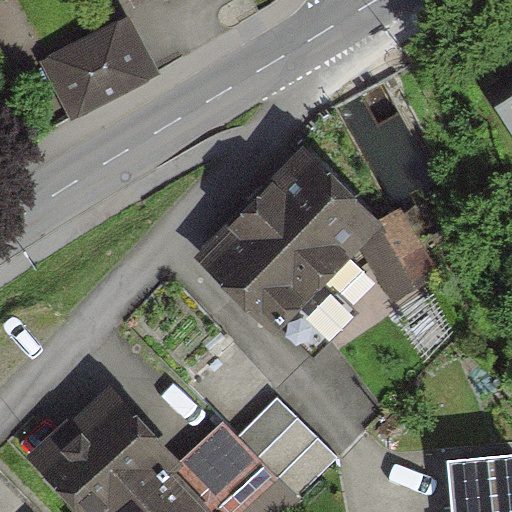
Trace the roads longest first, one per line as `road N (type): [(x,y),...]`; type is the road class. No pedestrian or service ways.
road 1 (residential): [(305,33),(298,101),(0,414)]
road 2 (tertiary): [(0,229),(305,33)]
